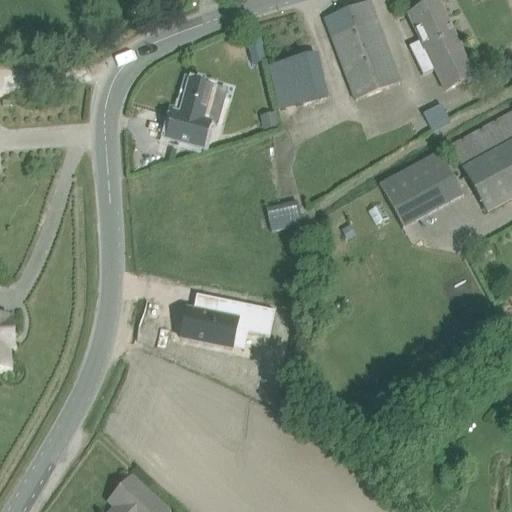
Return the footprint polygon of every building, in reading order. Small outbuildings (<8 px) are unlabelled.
[(400,84),(386,46),(369,3),(324,20),(355,101),(400,84)] [(446,92),(456,87),(474,79),(437,3),(409,17),(421,42),(409,48),(423,77),(435,70),(446,92)] [(259,37),(247,40),(253,65),(265,62),(259,37)] [(327,99),(322,76),(317,56),(271,68),(281,110),(327,99)] [(201,156),(206,138),(210,124),(203,122),(212,90),(189,83),(171,147),(201,156)] [(433,135),(451,125),(442,107),(423,117),(433,135)] [(511,115),(505,119),(452,148),(468,178),(487,212),(511,198),(511,115)] [(463,198),(441,154),(417,167),(380,186),(405,231),(463,198)] [(265,210),(272,235),(302,226),(296,202),(265,210)] [(355,239),(350,229),(341,234),(347,243),(355,239)] [(346,301),(336,306),(338,311),(349,306),(346,301)] [(187,311),(181,340),(233,351),(236,332),(248,335),(270,339),(275,314),(218,302),(215,317),(193,313),(187,311)] [(7,318),(0,318),(0,369),(10,369),(9,347),(13,347),(12,322),(7,322),(7,318)] [(269,364),(265,378),(283,382),(286,369),(269,364)] [(123,501),(112,511),(167,511),(132,479),(117,495),(123,501)]
